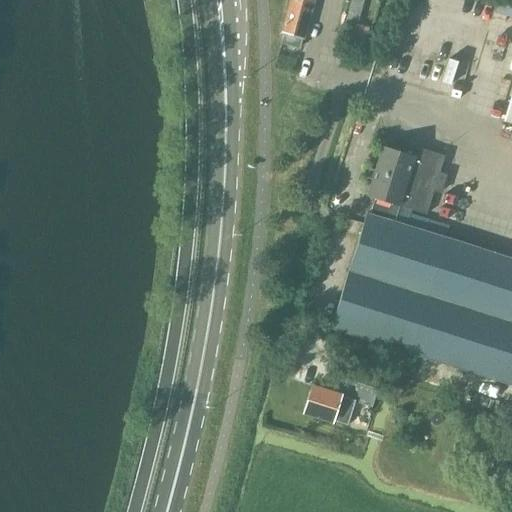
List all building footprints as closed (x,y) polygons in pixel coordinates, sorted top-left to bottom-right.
[(305,40),(316,0),(291,0),(282,32),(285,34),(283,44),(300,50),(303,39),(305,40)] [(351,2),(346,20),(358,23),(363,6),(359,5),(351,2)] [(365,27),(352,23),(344,48),(361,54),(370,29),(365,27)] [(446,158),(421,149),(409,146),(407,153),(383,147),(368,197),(376,199),(371,215),(366,214),(330,328),(511,385),(511,259),(450,240),(453,231),(411,218),(413,211),(426,216),(436,187),(440,189),(446,171),(442,170),(446,158)] [(345,379),(341,392),(360,398),(358,404),(372,408),(378,390),(345,379)] [(345,409),(349,399),(341,396),(312,387),(304,412),(333,421),(337,406),(345,409)]
